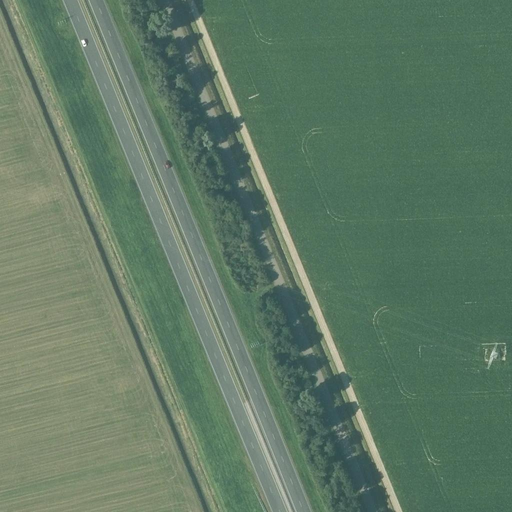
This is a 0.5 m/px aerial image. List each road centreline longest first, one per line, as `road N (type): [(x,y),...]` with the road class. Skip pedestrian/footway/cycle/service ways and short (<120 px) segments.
road 1 (trunk): [(70,0),(279,511)]
road 2 (unclassified): [(372,511),(164,0)]
road 3 (trunk): [(302,511),(95,0)]
